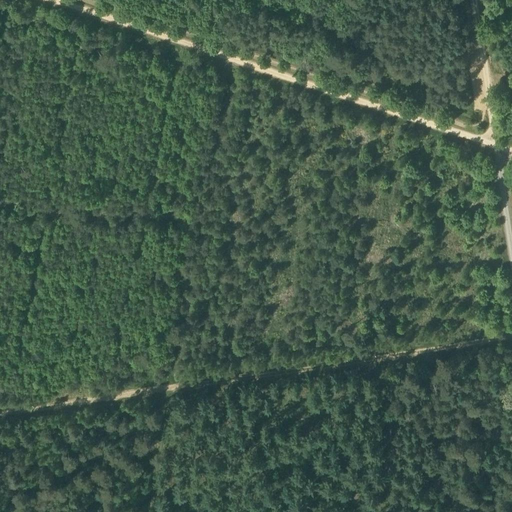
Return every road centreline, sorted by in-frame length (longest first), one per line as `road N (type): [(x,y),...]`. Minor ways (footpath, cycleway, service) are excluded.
road 1 (track): [(0,413),(511,341)]
road 2 (track): [(493,141),(64,0)]
road 3 (track): [(493,141),(472,0)]
road 4 (track): [(147,511),(172,389)]
road 5 (track): [(511,261),(493,141)]
